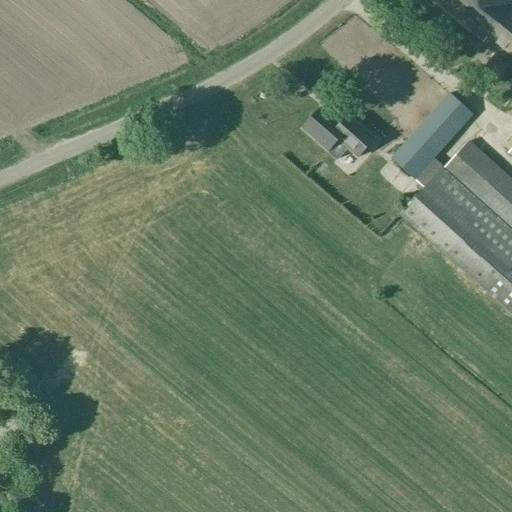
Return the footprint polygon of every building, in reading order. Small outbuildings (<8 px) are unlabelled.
[(511,0),(430,0),(483,42),(488,36),(511,56),(511,0)] [(494,57),(484,69),(496,81),(507,69),(494,57)] [(449,93),(391,159),(414,180),(473,114),(449,93)] [(348,114),(339,125),(320,108),(302,129),(338,161),(347,150),(358,159),(376,139),(348,114)] [(511,182),(467,142),(430,183),(429,182),(400,214),(511,314),(511,182)]
